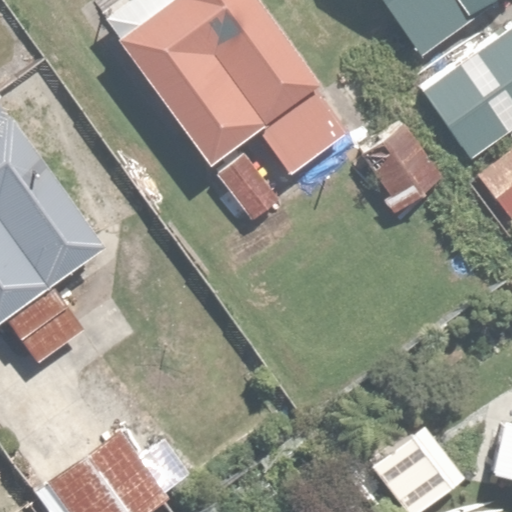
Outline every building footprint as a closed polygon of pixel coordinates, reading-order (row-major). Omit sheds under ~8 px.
[(257,0),(105,0),(93,10),(240,196),(346,113),(257,0)] [(381,0),(413,46),(480,0),(381,0)] [(511,112),(511,17),(419,82),(464,146),(511,112)] [(0,311),(33,357),(83,320),(46,270),(100,230),(0,93),(0,311)] [(511,206),(511,138),(470,170),(503,213),(511,206)] [(511,474),(511,406),(491,403),(480,470),(511,474)] [(149,511),(167,499),(112,431),(41,488),(59,511),(149,511)]
